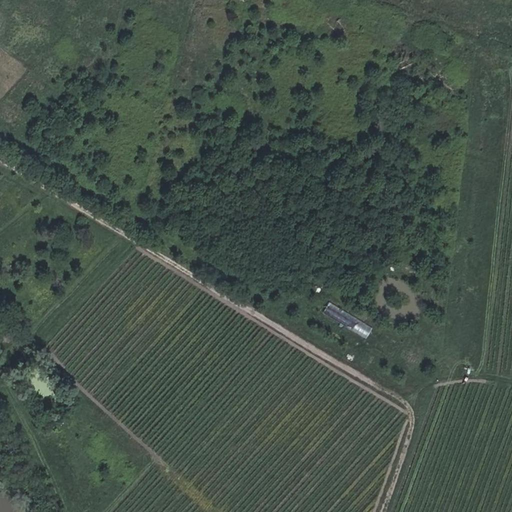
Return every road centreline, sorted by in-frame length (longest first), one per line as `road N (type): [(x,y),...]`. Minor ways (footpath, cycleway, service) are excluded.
road 1 (track): [(387,511),(416,425),(400,396),(0,154)]
road 2 (track): [(72,511),(0,373)]
